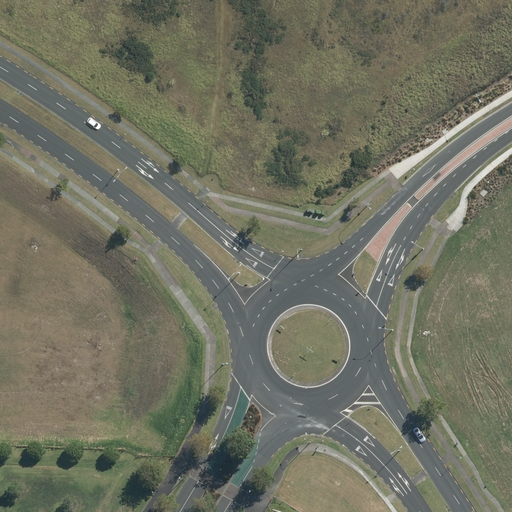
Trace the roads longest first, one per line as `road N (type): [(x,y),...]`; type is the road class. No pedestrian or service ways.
road 1 (secondary): [(0,64),(295,283)]
road 2 (secondary): [(247,346),(216,285),(140,207),(0,109)]
road 3 (secondary): [(305,283),(354,246),(431,166),(511,107)]
road 4 (secondary): [(511,133),(414,224),(367,336)]
road 5 (secondary): [(369,349),(463,511)]
road 6 (tertiary): [(181,511),(224,436),(250,359)]
road 7 (secondary): [(419,511),(390,471),(313,404)]
road 8 (tertiary): [(304,404),(225,511)]
